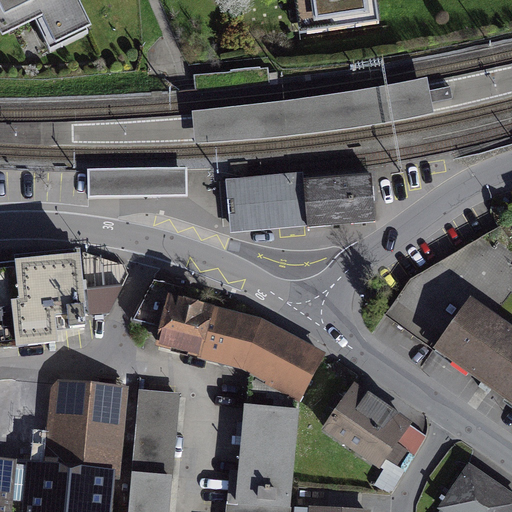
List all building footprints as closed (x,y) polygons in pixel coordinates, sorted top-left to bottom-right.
[(0,0),(0,29),(5,39),(39,23),(50,46),(100,23),(89,0),(0,0)] [(376,0),(303,0),(310,40),(381,29),(376,0)] [(211,109),(191,111),(194,144),(258,139),(311,134),(360,127),(396,121),(434,113),(426,78),(390,85),(353,91),(316,97),(283,101),(248,105),(211,109)] [(230,233),(375,222),(371,174),(227,185),(230,233)] [(388,317),(433,350),(470,300),(494,318),(511,303),(511,258),(497,236),(412,284),(388,317)] [(102,321),(98,247),(23,252),(24,262),(29,341),(73,338),(72,323),(102,321)] [(0,343),(29,341),(24,262),(0,263),(0,343)] [(257,319),(164,296),(150,350),(236,372),(249,381),(248,407),(242,407),(233,503),(225,503),(224,511),(289,511),(297,411),(322,358),(257,319)] [(470,300),(433,350),(511,408),(511,330),(494,318),(470,300)] [(384,471),(420,420),(362,378),(325,430),(384,471)] [(49,457),(34,456),(27,511),(117,511),(131,388),(57,380),(49,457)] [(168,511),(179,398),(142,393),(130,511),(168,511)] [(18,511),(24,459),(0,456),(0,511),(18,511)] [(511,511),(511,488),(478,464),(442,511),(511,511)] [(376,511),(377,508),(300,502),(299,511),(376,511)]
